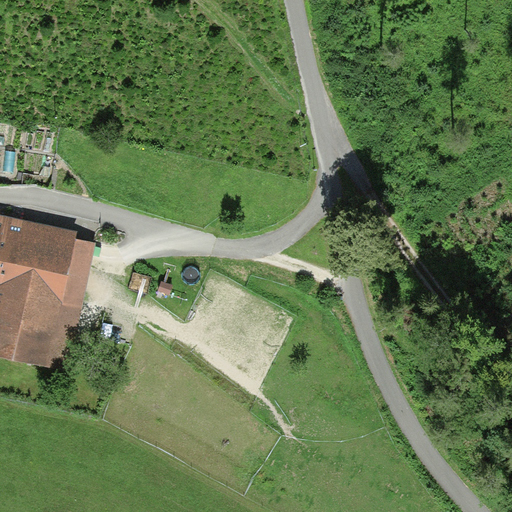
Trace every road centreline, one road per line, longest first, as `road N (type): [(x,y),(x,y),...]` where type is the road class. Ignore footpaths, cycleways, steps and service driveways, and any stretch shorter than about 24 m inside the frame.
road 1 (residential): [(305,0),(336,147),(332,200),(361,336),(398,401),(492,511)]
road 2 (track): [(197,0),(336,147),(511,382)]
road 3 (track): [(257,253),(199,243),(82,204),(0,198)]
road 4 (track): [(332,200),(257,253),(323,273),(355,310)]
road 5 (track): [(511,418),(407,353),(361,336)]
